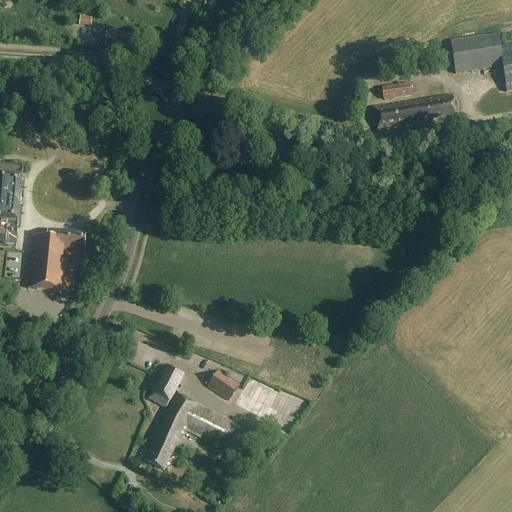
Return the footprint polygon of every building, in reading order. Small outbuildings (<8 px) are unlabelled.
[(66,16),(64,22),(71,25),(73,19),(66,16)] [(92,18),(80,17),(80,26),(91,27),(92,18)] [(128,47),(130,35),(107,33),(105,48),(111,49),(112,45),(128,47)] [(455,74),(501,67),(505,93),(511,91),(511,45),(498,48),(496,35),(450,43),(453,58),(454,66),(455,74)] [(378,89),(379,96),(383,96),(384,100),(412,96),(410,83),(382,87),(382,89),(378,89)] [(431,123),(431,120),(454,116),(452,97),(373,108),(377,131),(402,127),(401,123),(407,122),(408,126),(431,123)] [(16,246),(23,169),(0,166),(0,243),(6,244),(5,245),(16,246)] [(84,251),(86,234),(47,232),(47,238),(32,237),(28,289),(68,292),(70,266),(67,263),(63,262),(64,250),(84,251)] [(147,400),(166,410),(183,377),(165,367),(147,400)] [(208,387),(228,401),(238,385),(218,371),(208,387)] [(213,407),(218,397),(191,386),(187,395),(213,407)] [(224,448),(236,425),(199,407),(176,395),(158,431),(160,432),(145,462),(163,471),(175,448),(176,449),(180,442),(181,443),(187,430),(224,448)] [(277,424),(271,421),(265,432),(271,435),(277,424)] [(144,422),(141,434),(150,437),(154,424),(144,422)] [(259,441),(248,436),(238,457),(248,462),(259,441)] [(240,469),(244,462),(238,459),(234,465),(240,469)]
